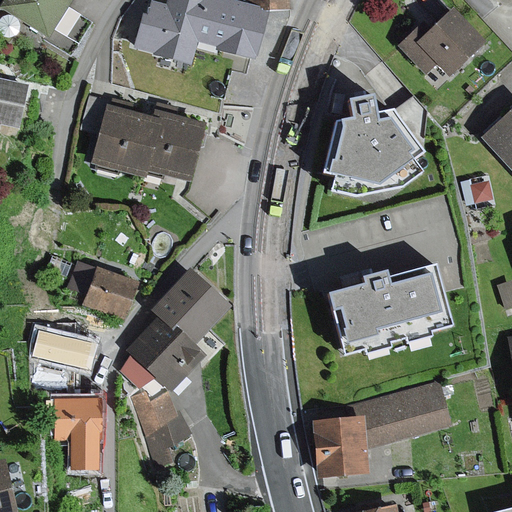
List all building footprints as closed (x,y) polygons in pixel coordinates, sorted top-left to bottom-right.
[(71,0),(1,0),(0,3),(0,11),(46,40),(71,0)] [(270,13),(231,1),(227,0),(167,0),(167,4),(152,0),(148,0),(135,47),(191,64),(197,43),(255,61),(270,13)] [(230,0),(231,1),(270,13),(290,10),(289,0),(230,0)] [(69,30),(82,11),(73,5),(60,23),(69,30)] [(408,43),(396,54),(426,84),(431,74),(444,80),(473,52),(446,25),(418,53),(408,43)] [(22,90),(0,84),(0,128),(11,131),(22,90)] [(375,95),(347,100),(348,121),(333,121),(322,176),(375,187),(429,152),(431,108),(419,94),(398,111),(379,113),(375,95)] [(511,113),(482,138),(511,174),(511,113)] [(142,124),(104,114),(91,167),(143,181),(145,171),(187,182),(201,128),(144,114),(142,124)] [(435,261),(320,290),(338,359),(453,330),(435,261)] [(132,292),(80,269),(71,289),(87,296),(83,305),(119,321),(132,292)] [(194,282),(157,324),(187,349),(225,309),(194,282)] [(157,324),(118,370),(142,390),(151,380),(170,396),(201,361),(187,349),(157,324)] [(437,383),(364,405),(376,446),(450,425),(437,383)] [(170,396),(140,403),(156,472),(190,448),(177,394),(170,396)] [(95,472),(96,398),(56,398),(55,436),(70,436),(69,471),(95,472)] [(361,419),(313,422),(316,479),(364,476),(361,419)] [(10,511),(0,470),(0,511),(10,511)]
